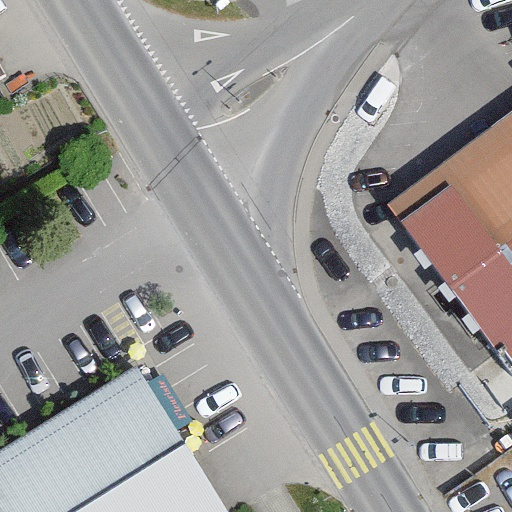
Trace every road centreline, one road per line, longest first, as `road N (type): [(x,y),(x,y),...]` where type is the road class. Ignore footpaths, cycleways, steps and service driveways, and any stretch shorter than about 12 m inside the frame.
road 1 (secondary): [(198,201),(392,511)]
road 2 (residential): [(198,201),(381,0)]
road 3 (secondary): [(79,0),(198,201)]
